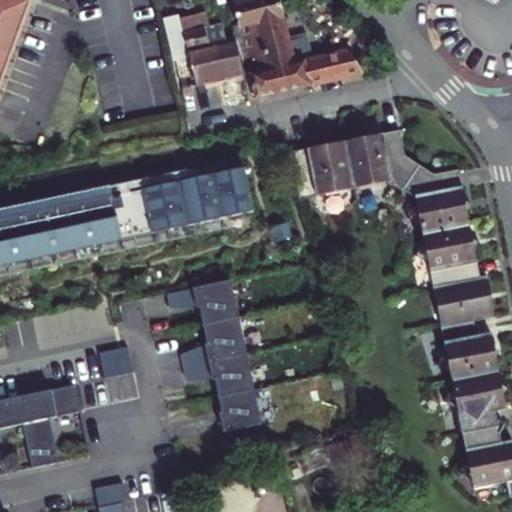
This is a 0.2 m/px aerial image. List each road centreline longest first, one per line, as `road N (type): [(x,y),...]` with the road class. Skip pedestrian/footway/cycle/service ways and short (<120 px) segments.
road 1 (residential): [(0,491),(159,457),(130,305)]
road 2 (residential): [(364,0),(491,132)]
